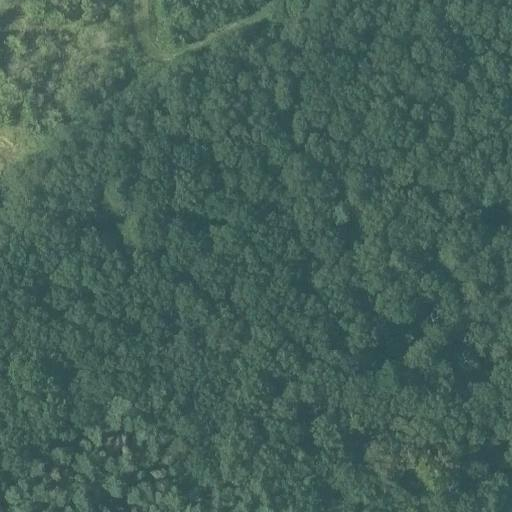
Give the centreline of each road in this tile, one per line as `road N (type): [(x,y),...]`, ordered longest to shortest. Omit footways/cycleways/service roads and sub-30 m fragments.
road 1 (track): [(0,302),(64,269),(105,235),(221,227),(266,203),(287,179),(292,150),(256,23)]
road 2 (track): [(0,150),(35,156),(256,23)]
